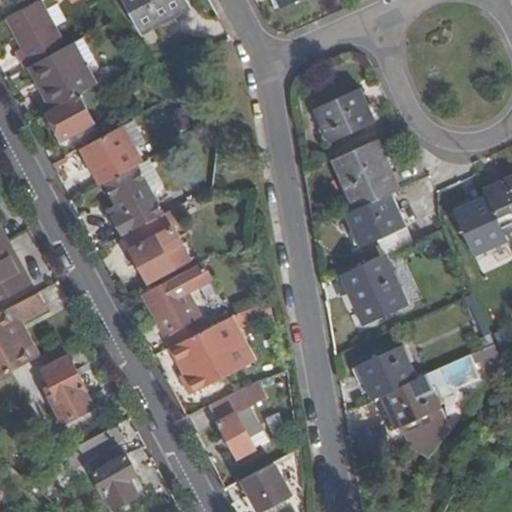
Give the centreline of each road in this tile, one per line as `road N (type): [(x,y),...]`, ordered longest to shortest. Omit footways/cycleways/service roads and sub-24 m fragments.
road 1 (residential): [(265,64),(342,511)]
road 2 (residential): [(0,120),(210,511)]
road 3 (residential): [(404,7),(388,52),(423,127),(467,142),(511,122)]
road 4 (residential): [(404,7),(265,64)]
